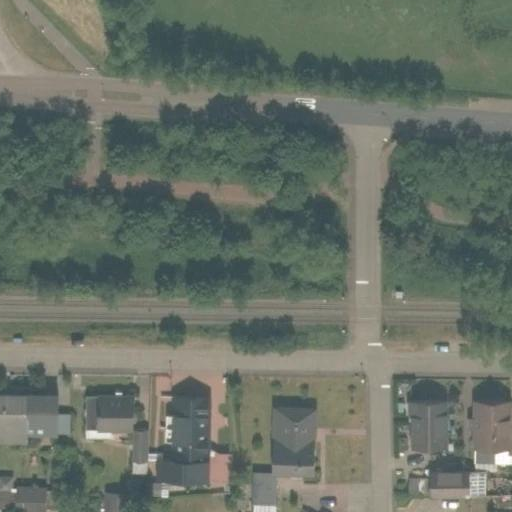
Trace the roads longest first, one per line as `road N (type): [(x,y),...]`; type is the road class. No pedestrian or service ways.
road 1 (residential): [(376,364),(0,351)]
road 2 (tertiary): [(368,117),(7,92)]
road 3 (residential): [(376,364),(367,307),(368,117)]
road 4 (residential): [(381,511),(376,364)]
road 5 (tertiary): [(511,127),(368,117)]
road 6 (residential): [(376,364),(511,366)]
